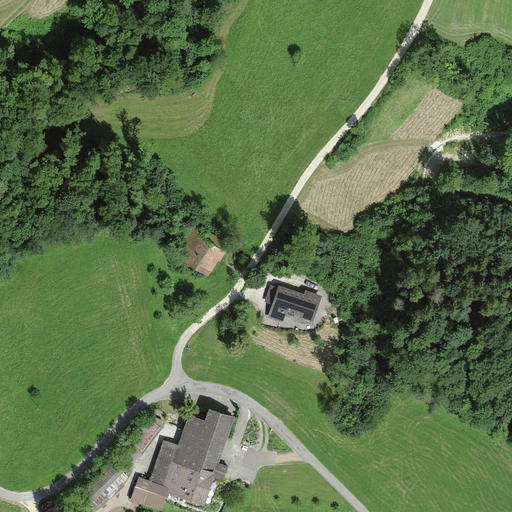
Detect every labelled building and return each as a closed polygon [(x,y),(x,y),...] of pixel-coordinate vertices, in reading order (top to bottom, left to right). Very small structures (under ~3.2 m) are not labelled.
[(220,260),(227,250),(201,235),(205,229),(193,222),(175,253),(187,259),(185,262),(192,266),(193,264),(209,274),(219,259),(220,260)] [(304,291),(279,282),(277,288),(272,303),(268,316),(283,321),(287,309),(300,313),(300,314),(314,318),(322,293),(308,288),(306,287),(304,291)] [(265,300),(272,303),(277,288),(270,285),(265,300)] [(163,441),(149,478),(170,484),(168,489),(171,490),(188,496),(205,501),(214,475),(224,478),(228,464),(219,461),(235,412),(210,403),(205,416),(190,411),(178,445),(163,441)] [(142,453),(163,426),(161,426),(164,419),(151,413),(148,419),(146,418),(130,440),(142,453)] [(92,478),(78,490),(98,509),(129,476),(124,471),(142,453),(130,440),(118,453),(120,454),(93,480),(92,478)] [(169,496),(171,490),(168,489),(170,484),(149,478),(138,474),(130,499),(162,510),(167,495),(169,496)]
